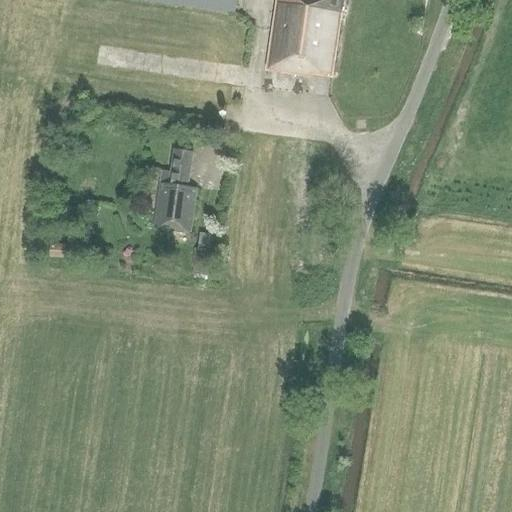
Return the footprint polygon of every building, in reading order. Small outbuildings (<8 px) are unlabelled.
[(141,0),(235,14),(236,0),(141,0)] [(330,78),(342,0),(276,0),(265,72),(311,79),(312,75),(330,78)] [(190,234),(196,189),(189,188),(194,154),(175,151),(172,173),(162,172),(155,229),(190,234)] [(68,247),(50,246),(49,258),(68,259),(68,247)] [(194,273),(208,275),(211,251),(197,249),(194,273)]
